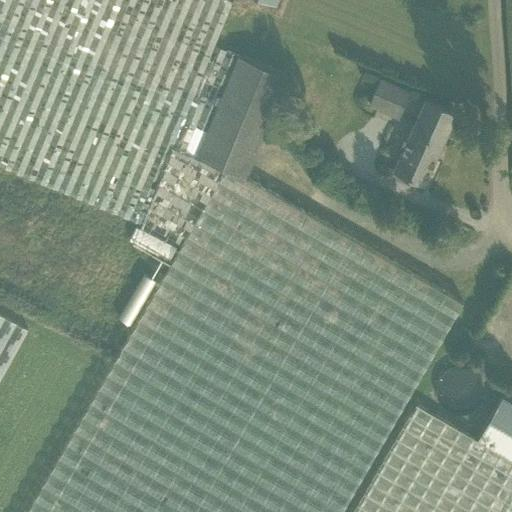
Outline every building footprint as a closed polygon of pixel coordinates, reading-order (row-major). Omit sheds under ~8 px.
[(0,0),(0,165),(123,216),(139,223),(130,240),(174,264),(120,351),(25,511),(339,511),(462,300),(385,256),(246,174),(287,73),(215,44),(233,1),(231,0),(0,0)] [(409,91),(380,78),(368,105),(397,118),(409,91)] [(401,117),(413,121),(422,95),(410,91),(404,106),(401,117)] [(395,169),(423,181),(455,111),(426,98),(395,169)] [(0,377),(27,329),(0,314),(0,377)] [(439,401),(444,408),(452,413),(461,414),(470,412),(477,406),(482,398),(483,389),(481,381),(476,373),(468,369),(459,367),(450,370),(443,375),(438,383),(437,392),(439,401)] [(477,437),(511,457),(511,401),(501,395),(477,437)] [(511,511),(511,457),(417,403),(353,511),(511,511)]
